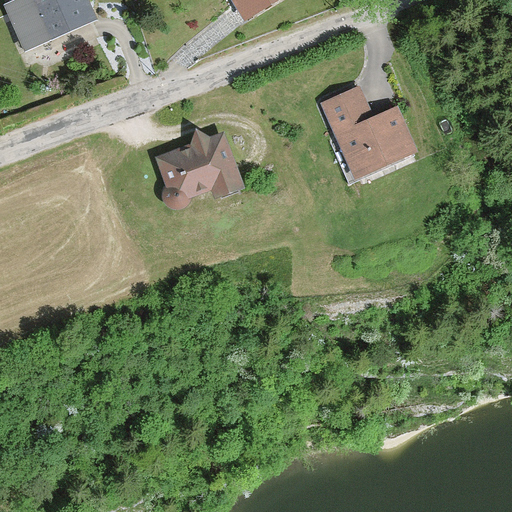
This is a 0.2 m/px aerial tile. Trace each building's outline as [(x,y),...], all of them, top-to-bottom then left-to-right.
[(27,42),(60,28),(47,0),(25,0),(12,6),(27,42)] [(47,0),(60,28),(96,12),(90,0),(47,0)] [(234,0),(242,14),(267,0),(234,0)] [(376,124),(364,93),(333,105),(346,137),(348,137),(362,170),(379,163),(386,166),(398,161),(397,154),(414,146),(400,114),(376,124)] [(201,147),(166,161),(173,185),(169,191),(166,198),(166,207),(171,214),(179,218),(186,217),(195,213),(199,203),(197,194),(217,186),(222,197),(247,187),(231,138),(220,141),(218,136),(200,143),(201,147)] [(348,137),(346,137),(335,141),(353,183),(418,153),(414,146),(397,154),(398,161),(386,166),(379,163),(362,170),(348,137)]
